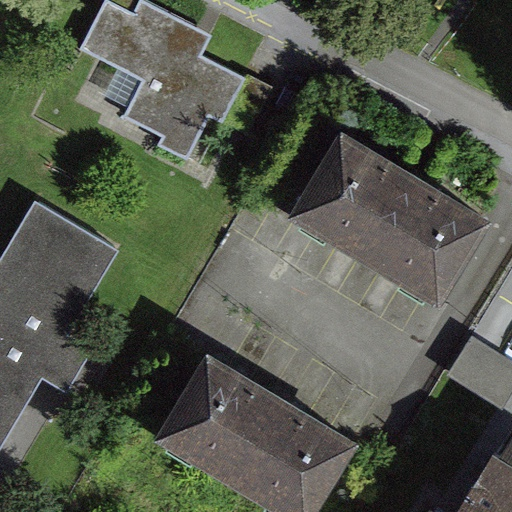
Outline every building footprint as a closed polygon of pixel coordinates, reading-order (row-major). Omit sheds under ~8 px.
[(238,89),(98,25),(44,143),(184,206),(238,89)] [(485,257),(331,164),(273,260),(428,352),(485,257)] [(131,258),(43,204),(0,274),(0,465),(3,467),(54,384),(81,400),(109,354),(82,338),(131,258)] [(511,286),(455,386),(511,418),(511,286)] [(326,511),(348,472),(197,390),(144,488),(188,511),(326,511)] [(511,511),(511,472),(489,457),(452,511),(511,511)]
